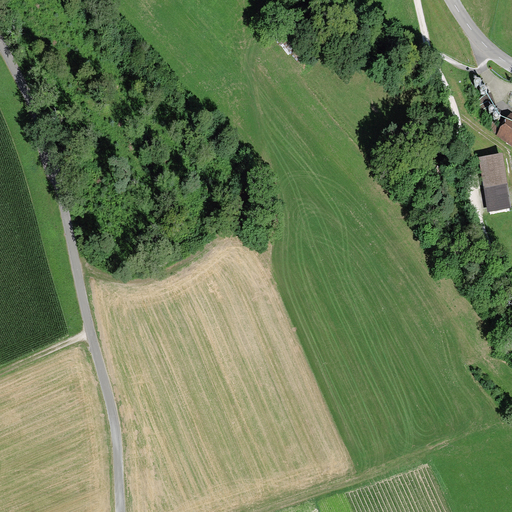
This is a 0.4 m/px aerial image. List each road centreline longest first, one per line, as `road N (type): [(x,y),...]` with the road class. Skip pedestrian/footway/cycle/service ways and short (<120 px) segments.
road 1 (residential): [(0,43),(61,183),(116,446),(118,511)]
road 2 (track): [(417,0),(451,94),(481,218),(511,292)]
road 3 (track): [(258,511),(450,441)]
road 4 (track): [(347,0),(417,54),(472,70),(495,54)]
